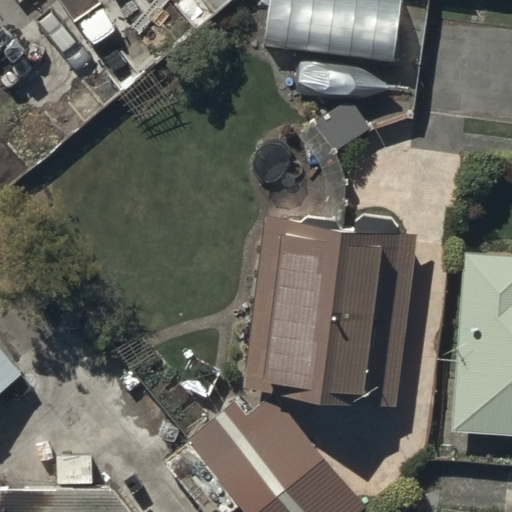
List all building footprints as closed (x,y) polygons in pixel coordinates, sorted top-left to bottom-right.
[(392,66),(398,0),(267,0),(263,55),(392,66)] [(396,403),(417,230),(265,211),(243,384),(396,403)] [(511,431),(511,252),(464,249),(451,428),(511,431)] [(0,346),(0,386),(20,370),(0,346)] [(188,437),(249,511),(355,511),(365,504),(271,391),(246,411),(236,398),(188,437)] [(132,511),(112,487),(0,481),(0,511),(132,511)]
